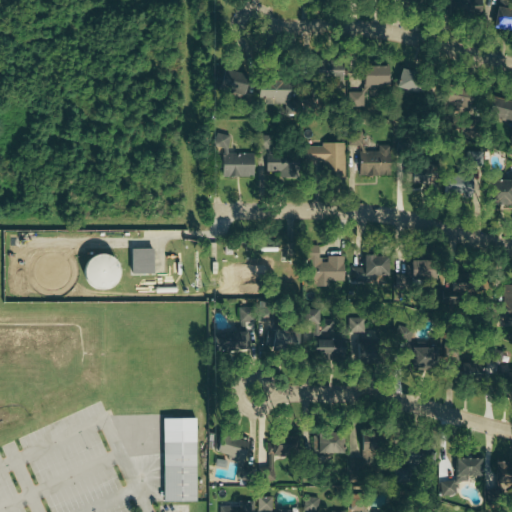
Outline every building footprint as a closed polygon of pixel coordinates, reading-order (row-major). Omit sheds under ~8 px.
[(511,10),(494,10),(494,32),(511,32),(511,10)] [(362,107),(362,87),(384,87),(384,67),(346,67),(346,107),(362,107)] [(213,89),(238,96),(244,76),(218,69),(213,89)] [(418,93),(419,73),(395,72),(395,92),(418,93)] [(286,81),(253,82),(254,104),(282,103),(283,111),(296,111),(295,101),(287,101),(286,81)] [(442,108),(466,108),(467,89),(443,88),(442,108)] [(511,101),(486,98),(484,118),(509,121),(511,101)] [(251,177),(250,154),(227,154),(226,134),(216,135),(217,177),(251,177)] [(342,176),(342,145),(301,145),(301,162),(312,162),(311,176),(342,176)] [(355,153),(356,178),(388,177),(387,146),(376,146),(376,153),(355,153)] [(263,172),(278,172),(278,178),(295,178),(295,153),(263,153),(263,172)] [(479,157),(467,156),(466,166),(478,168),(479,157)] [(511,202),(511,180),(486,182),(486,203),(511,202)] [(150,249),(128,250),(128,275),(151,274),(150,249)] [(80,290),(111,290),(112,257),(80,256),(80,290)] [(349,283),(370,284),(370,276),(384,276),(385,257),(361,256),(360,268),(349,268),(349,283)] [(341,257),(324,257),(324,260),(304,260),(304,282),(313,282),(313,287),(327,287),(327,281),(341,282),(341,257)] [(421,261),(404,261),(404,279),(421,280),(421,261)] [(246,296),(245,265),(215,267),(216,297),(246,296)] [(511,323),(511,292),(511,284),(504,284),(502,326),(511,326),(511,323)] [(238,333),(210,335),(211,354),(246,351),(245,342),(256,341),(254,317),(255,316),(254,307),(236,308),(238,333)] [(325,312),(301,311),(299,358),(342,360),(343,342),(331,341),(331,320),(324,320),(325,312)] [(372,363),(372,330),(362,330),(362,319),(349,319),(349,363),(372,363)] [(264,349),(291,353),(293,334),(266,330),(264,349)] [(430,346),(411,345),(412,338),(399,337),(398,366),(429,368),(430,346)] [(476,364),(448,364),(447,378),(475,379),(476,364)] [(511,378),(497,378),(498,392),(511,391),(511,396),(511,395),(511,378)] [(163,428),(195,428),(195,500),(163,500),(163,428)] [(340,432),(317,431),(316,452),(339,453),(340,432)] [(245,442),(217,434),(212,451),(225,454),(224,460),(239,464),(245,442)] [(270,454),(295,454),(295,435),(270,435),(270,454)] [(428,466),(428,446),(400,446),(400,468),(393,468),(393,481),(402,481),(402,466),(428,466)] [(476,475),(477,458),(453,457),(452,481),(465,481),(465,475),(476,475)] [(511,465),(492,465),(492,496),(499,496),(500,488),(511,488),(511,465)] [(255,511),(288,511),(288,509),(270,509),(270,496),(255,496),(255,511)] [(302,511),(363,511),(363,499),(348,499),(348,508),(329,509),(328,511),(316,511),(316,497),(302,497),(302,511)] [(215,506),(215,511),(252,511),(252,501),(236,501),(236,506),(215,506)]
